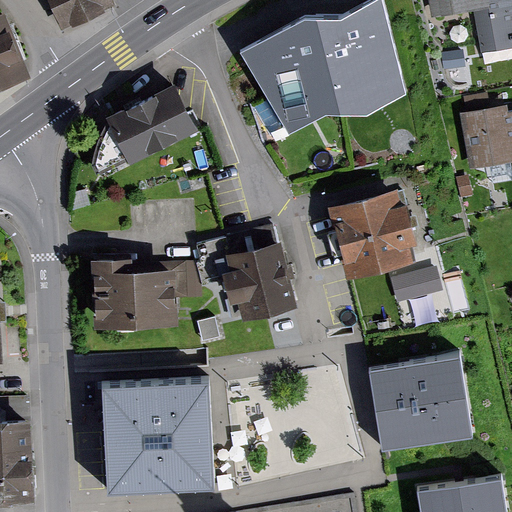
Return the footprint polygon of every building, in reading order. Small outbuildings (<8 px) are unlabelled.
[(57,0),(66,19),(110,0),(57,0)] [(309,11),(246,48),(292,129),(328,107),(369,106),(406,86),(385,0),(366,0),(344,12),(309,11)] [(511,0),(483,0),(477,1),(484,45),(511,39),(511,0)] [(0,80),(21,73),(1,13),(0,13),(0,80)] [(172,79),(110,109),(132,154),(193,125),(172,79)] [(511,147),(505,112),(503,103),(464,110),(473,160),(511,152),(511,147)] [(395,186),(333,201),(349,267),(411,251),(407,234),(414,233),(405,197),(399,199),(395,186)] [(290,299),(275,239),(230,250),(245,310),(290,299)] [(195,291),(193,261),(122,264),(122,254),(98,255),(101,317),(176,314),(175,292),(195,291)] [(399,295),(446,283),(439,257),(392,269),(399,295)] [(457,346),(370,360),(384,440),(471,425),(457,346)] [(206,372),(107,378),(113,477),(212,471),(206,372)] [(0,419),(0,492),(31,491),(27,418),(0,419)] [(504,511),(498,471),(422,484),(426,511),(504,511)]
